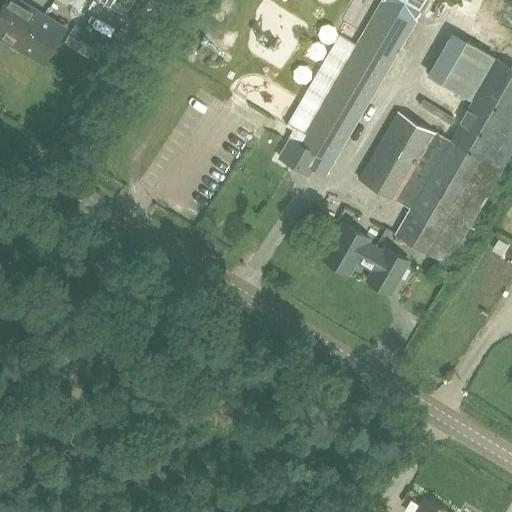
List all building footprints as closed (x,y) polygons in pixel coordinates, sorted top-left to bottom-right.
[(6,0),(0,10),(0,36),(16,47),(38,11),(20,0),(6,0)] [(100,0),(126,15),(134,0),(100,0)] [(380,0),(298,143),(317,154),(310,167),(326,176),(427,0),(380,0)] [(66,27),(38,11),(16,47),(44,63),(66,27)] [(100,38),(88,31),(84,38),(96,45),(100,38)] [(496,56),(467,40),(441,84),(470,100),(496,56)] [(448,140),(396,233),(446,262),(511,146),(511,65),(496,56),(448,140)] [(448,140),(397,110),(357,176),(409,208),(448,140)] [(345,224),(325,259),(327,261),(328,263),(334,267),(337,266),(351,275),(358,262),(375,272),(369,282),(391,295),(410,263),(388,250),(386,253),(369,243),(371,240),(345,224)] [(450,511),(425,497),(416,511),(450,511)]
